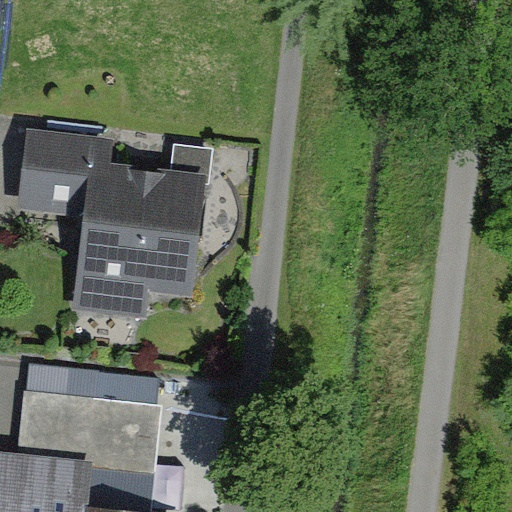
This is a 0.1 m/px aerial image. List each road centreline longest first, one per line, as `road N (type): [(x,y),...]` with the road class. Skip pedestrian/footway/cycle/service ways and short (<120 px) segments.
road 1 (track): [(435,511),(496,0)]
road 2 (track): [(249,511),(308,0)]
